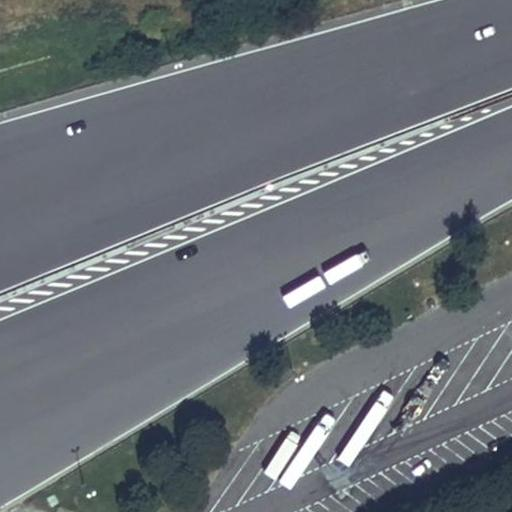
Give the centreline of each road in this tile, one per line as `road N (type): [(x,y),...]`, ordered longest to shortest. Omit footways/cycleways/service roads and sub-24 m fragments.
road 1 (motorway): [(0,407),(511,137)]
road 2 (motorway): [(511,29),(0,202)]
